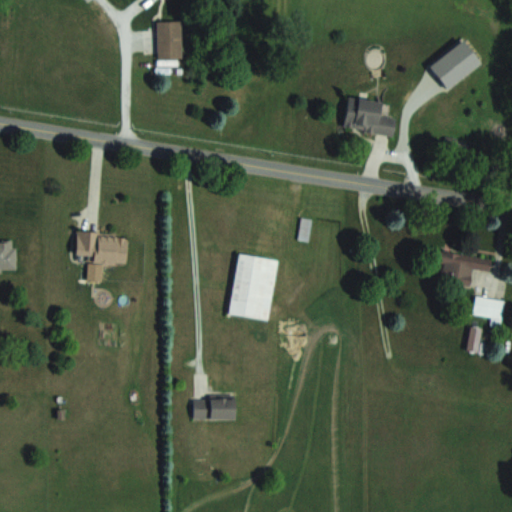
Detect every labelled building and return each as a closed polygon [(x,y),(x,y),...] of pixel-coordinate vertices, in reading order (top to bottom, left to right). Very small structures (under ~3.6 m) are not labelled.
[(156,21),(156,58),(180,58),(180,21),(156,21)] [(394,116),(377,113),(379,99),(345,95),(341,128),(392,135),(394,116)] [(299,237),(308,237),(308,222),(299,222),(299,237)] [(75,260),(125,262),(126,234),(75,232),(75,260)] [(0,268),(15,269),(14,240),(0,240),(0,268)] [(435,249),(433,263),(441,264),(438,281),(469,286),(472,268),(489,271),(491,258),(435,249)] [(236,252),(227,313),(267,319),(277,258),(236,252)] [(233,418),(233,394),(192,394),(192,418),(233,418)]
